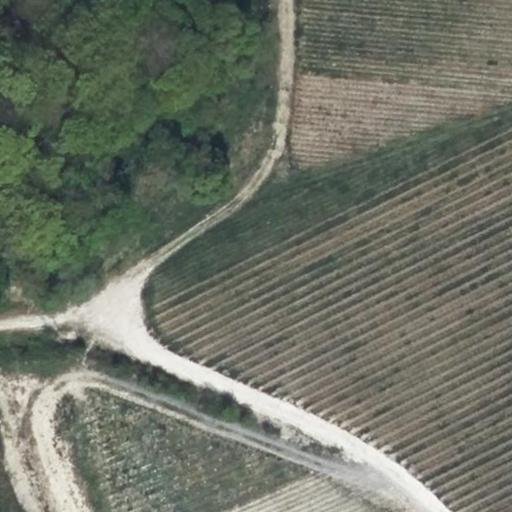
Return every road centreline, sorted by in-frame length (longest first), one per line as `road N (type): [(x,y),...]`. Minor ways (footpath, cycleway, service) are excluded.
road 1 (track): [(279,0),(280,114),(255,175),(132,276),(127,319)]
road 2 (track): [(127,319),(135,338),(157,354),(294,411),(368,453),(434,511)]
